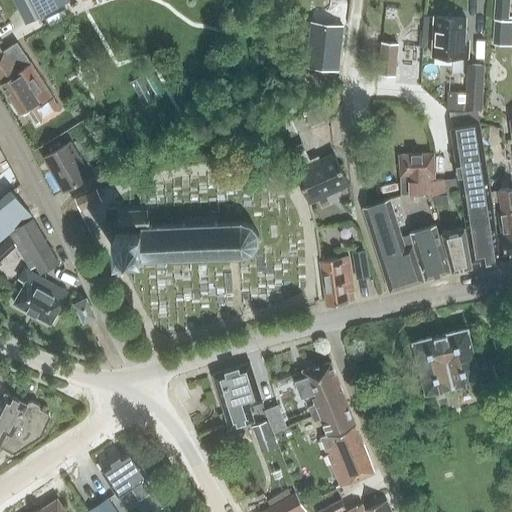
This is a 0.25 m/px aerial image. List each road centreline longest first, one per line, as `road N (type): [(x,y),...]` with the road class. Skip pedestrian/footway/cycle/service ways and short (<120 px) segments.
road 1 (residential): [(136,379),(0,114)]
road 2 (residential): [(405,511),(327,321)]
road 3 (unclassified): [(511,285),(327,321)]
road 4 (unclassified): [(327,321),(150,374)]
road 5 (residential): [(0,491),(101,423),(114,384)]
road 6 (unclassified): [(220,511),(150,374)]
road 7 (unclassified): [(114,384),(0,343)]
